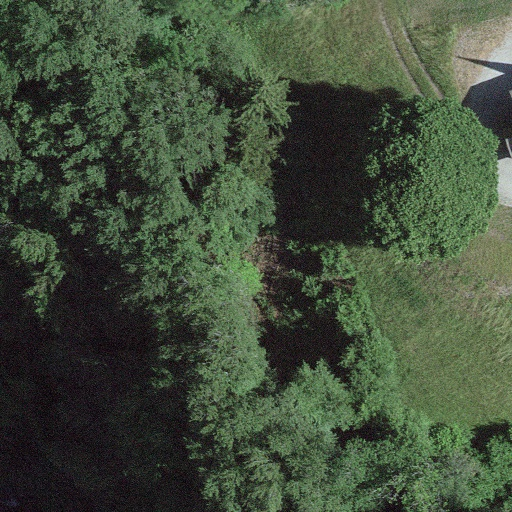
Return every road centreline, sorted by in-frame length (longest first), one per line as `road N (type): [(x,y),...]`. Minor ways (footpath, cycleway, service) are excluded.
road 1 (track): [(510,182),(472,180),(438,146),(377,0)]
road 2 (track): [(511,61),(471,75),(511,183)]
